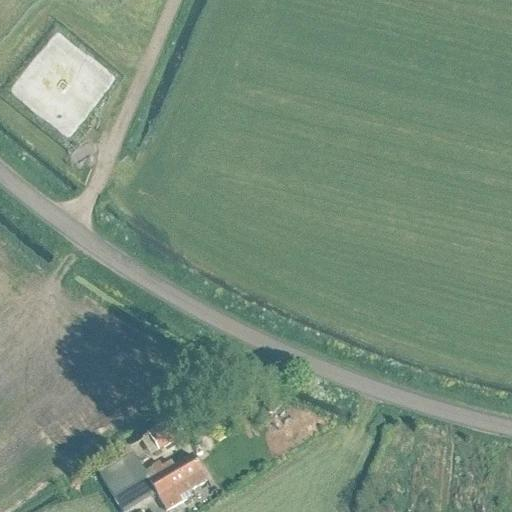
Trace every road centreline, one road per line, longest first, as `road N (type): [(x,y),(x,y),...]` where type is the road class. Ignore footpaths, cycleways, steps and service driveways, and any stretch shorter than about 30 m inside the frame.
road 1 (unclassified): [(511,431),(439,417),(223,331),(0,180)]
road 2 (track): [(173,0),(91,193),(67,230)]
